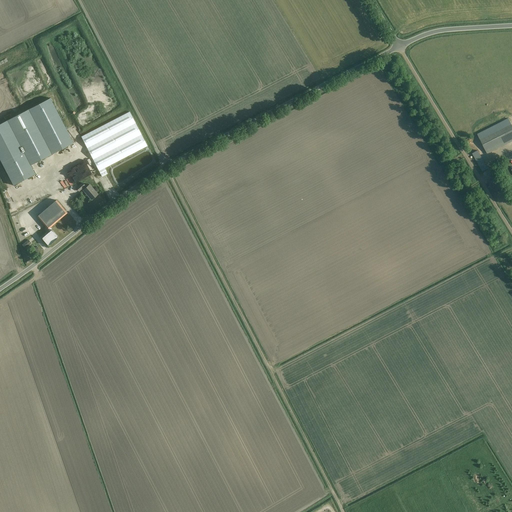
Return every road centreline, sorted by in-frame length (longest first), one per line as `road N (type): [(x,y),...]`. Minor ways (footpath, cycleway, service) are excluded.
road 1 (unclassified): [(0,284),(176,158),(400,45)]
road 2 (track): [(165,166),(342,511)]
road 3 (track): [(400,45),(511,228)]
road 4 (unknown): [(80,0),(165,166)]
